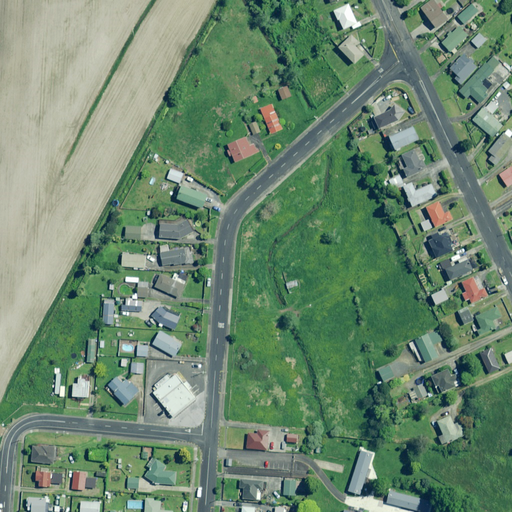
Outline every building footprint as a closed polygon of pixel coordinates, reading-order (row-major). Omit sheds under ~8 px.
[(442,6),(437,0),(431,0),(421,8),(437,29),(449,20),(439,8),(442,6)] [(357,23),(348,4),(334,11),(338,20),(339,19),(344,29),(352,25),(353,29),(361,25),(360,22),(357,23)] [(478,11),(471,4),(457,16),(464,24),(478,11)] [(468,36),(459,26),(441,43),(450,52),(468,36)] [(358,41),(346,29),(333,42),(354,64),(363,55),(354,45),(358,41)] [(486,40),(479,33),(471,41),(478,48),(486,40)] [(477,67),(463,54),(450,68),(457,75),(454,78),(460,84),(477,67)] [(500,63),(493,57),(460,92),(466,98),(470,94),(480,103),(488,95),(479,87),(482,83),(487,89),(492,84),(485,79),(500,63)] [(291,96),(287,86),(278,90),(282,100),(291,96)] [(498,107),(491,101),(484,109),(483,108),(473,120),(492,137),(503,126),(491,115),(498,107)] [(282,129),(271,104),(260,109),(271,134),(282,129)] [(405,112),(395,104),(391,110),(374,117),(379,128),(399,120),(405,112)] [(260,132),(256,122),(249,125),(253,134),(260,132)] [(418,139),(413,127),(389,137),(395,150),(418,139)] [(511,145),(511,132),(507,129),(489,151),(492,155),(488,159),(496,165),(511,145)] [(249,147),(245,137),(227,145),(229,149),(227,150),(230,156),(232,155),(235,162),(257,152),(254,145),(249,147)] [(419,160),(414,150),(402,156),(407,167),(403,169),(407,178),(426,169),(422,162),(424,161),(423,158),(419,160)] [(511,167),(511,166),(499,174),(507,187),(511,183),(511,167)] [(183,174),(171,169),(167,179),(180,183),(183,174)] [(403,184),(399,175),(389,180),(393,189),(403,184)] [(416,191),(412,183),(403,187),(412,207),(436,196),(431,184),(416,191)] [(174,197),(177,198),(176,199),(202,209),(207,196),(181,186),(181,187),(178,186),(174,197)] [(444,214),(439,202),(426,207),(435,227),(453,219),(449,211),(444,214)] [(432,228),(429,219),(421,223),(424,231),(432,228)] [(194,233),(188,220),(177,225),(160,224),(159,237),(180,239),(194,233)] [(141,227),(126,226),(125,239),(140,240),(141,227)] [(448,236),(447,233),(428,242),(436,259),(453,251),(446,237),(448,236)] [(191,255),(189,248),(160,253),(162,266),(174,264),(174,265),(193,262),(192,255),(191,255)] [(146,255),(123,254),(121,266),(134,267),(134,269),(137,270),(137,267),(145,268),(146,255)] [(472,270),(466,257),(459,260),(460,263),(446,269),(450,280),(472,270)] [(451,265),(449,259),(440,262),(442,268),(451,265)] [(177,278),(176,281),(160,274),(154,287),(178,297),(185,281),(177,278)] [(487,296),(477,276),(462,283),(466,292),(462,294),(465,301),(469,299),(472,303),(487,296)] [(148,282),(138,282),(137,297),(147,298),(148,282)] [(448,299),(443,289),(431,295),(436,304),(448,299)] [(114,300),(104,299),(103,324),(113,324),(114,300)] [(142,302),(132,301),(132,311),(142,311),(142,302)] [(173,330),(181,318),(168,311),(161,306),(151,316),(158,323),(173,330)] [(502,316),(497,306),(475,316),(481,329),(477,331),(479,336),(503,324),(500,317),(502,316)] [(473,320),(466,307),(458,312),(464,324),(473,320)] [(442,341),(437,330),(409,343),(413,353),(415,352),(419,362),(424,360),(425,363),(438,357),(433,345),(442,341)] [(182,343),(160,331),(153,345),(175,357),(182,343)] [(96,339),(89,339),(87,362),(94,363),(96,339)] [(148,346),(138,345),(137,356),(147,357),(148,346)] [(499,368),(491,349),(480,354),(489,373),(499,368)] [(143,363),(131,363),(131,373),(143,373),(143,363)] [(394,377),(389,366),(379,371),(383,382),(394,377)] [(455,387),(447,370),(430,378),(435,387),(439,385),(442,393),(455,387)] [(179,377),(176,373),(152,391),(173,418),(196,400),(179,377)] [(126,387),(116,378),(108,386),(115,392),(114,394),(125,405),(139,391),(131,383),(126,387)] [(89,379),(78,379),(78,384),(73,384),(73,397),(88,397),(89,379)] [(418,397),(419,398),(428,395),(423,384),(414,388),(416,390),(409,393),(411,399),(418,397)] [(456,438),(445,415),(430,422),(441,445),(456,438)] [(269,431),(257,430),(256,434),(248,433),(246,448),(268,450),(269,431)] [(297,435),(287,434),(287,442),(297,442),(297,435)] [(57,448),(33,446),(31,462),(53,464),(53,459),(56,459),(57,448)] [(368,448),(358,446),(346,488),(356,491),(368,448)] [(146,466),(150,468),(144,476),(154,483),(175,484),(176,472),(163,471),(166,467),(160,463),(152,457),(146,466)] [(50,473),(36,472),(36,481),(39,481),(39,486),(49,487),(50,473)] [(138,478),(128,478),(127,489),(138,489),(138,478)] [(266,482),(241,480),(240,488),(243,489),(242,499),(260,500),(260,492),(257,492),(257,490),(265,490),(266,482)] [(295,480),(284,480),(283,495),(295,496),(295,480)] [(427,496),(386,485),(382,499),(424,510),(427,496)] [(49,503),(49,499),(27,498),(26,510),(31,510),(31,511),(52,511),(53,503),(49,503)] [(154,499),(145,498),(144,511),(172,511),(173,511),(160,510),(160,501),(154,501),(154,499)] [(99,511),(99,502),(81,502),(80,511),(99,511)]
